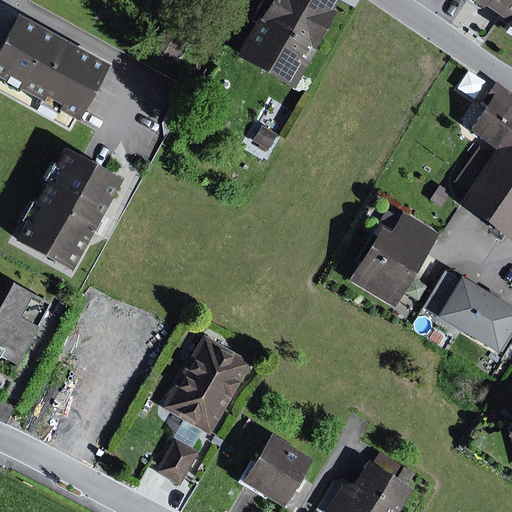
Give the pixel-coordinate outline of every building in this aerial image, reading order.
[(272,0),(243,55),(296,84),(340,0),(272,0)] [(511,0),(487,0),(511,19),(511,0)] [(0,49),(0,75),(84,118),(112,63),(18,15),(0,49)] [(511,104),(499,95),(474,129),(500,148),(466,195),(511,228),(511,104)] [(66,149),(12,242),(70,275),(124,182),(66,149)] [(389,222),(356,275),(401,303),(445,232),(411,211),(399,229),(389,222)] [(511,342),(511,298),(464,269),(436,315),(504,356),(511,342)] [(53,302),(5,276),(0,286),(0,357),(18,367),(53,302)] [(251,366),(203,338),(160,411),(208,439),(251,366)] [(282,511),(311,463),(269,439),(241,488),(282,511)] [(198,455),(173,442),(154,477),(178,491),(198,455)] [(340,489),(325,511),(400,511),(413,493),(369,464),(353,487),(340,489)]
